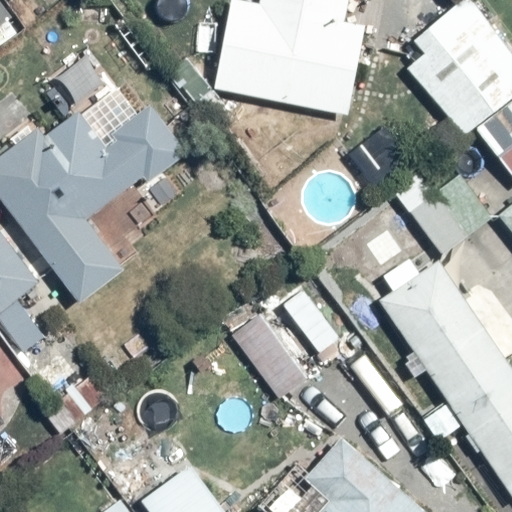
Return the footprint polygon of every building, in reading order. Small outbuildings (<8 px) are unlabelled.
[(242,0),(235,0),(219,89),(351,116),(368,25),(350,23),(354,0),(267,0),(267,4),(242,0)] [(511,177),(511,53),(469,0),(465,0),(398,54),(463,136),(473,127),(511,177)] [(2,4),(0,2),(0,26),(11,20),(2,4)] [(40,127),(0,155),(0,194),(83,305),(128,273),(91,221),(146,180),(151,185),(191,155),(151,104),(100,143),(78,115),(49,138),(40,127)] [(433,192),(416,171),(392,189),(443,254),(493,216),(459,172),(433,192)] [(511,209),(503,217),(511,228),(511,209)] [(511,363),(444,262),(384,301),(511,491),(511,363)] [(311,374),(264,309),(231,334),(278,398),(311,374)] [(431,511),(343,435),(307,477),(331,501),(321,511),(431,511)] [(225,511),(191,465),(142,501),(150,511),(225,511)] [(130,511),(120,496),(97,511),(130,511)]
